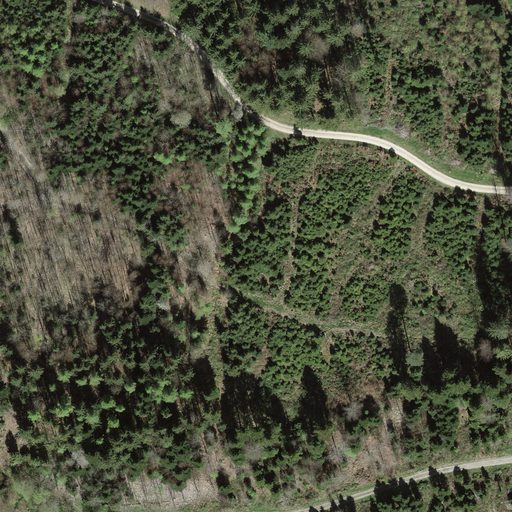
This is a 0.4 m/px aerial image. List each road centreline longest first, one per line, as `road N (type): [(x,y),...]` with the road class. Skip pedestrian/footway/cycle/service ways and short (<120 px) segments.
road 1 (track): [(511,193),(257,112),(189,38),(109,0)]
road 2 (track): [(511,459),(272,511)]
